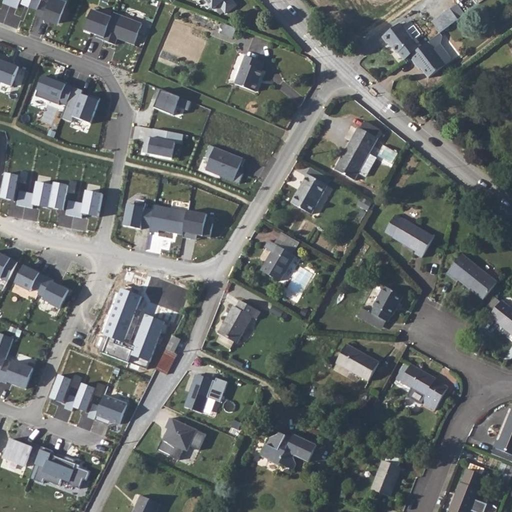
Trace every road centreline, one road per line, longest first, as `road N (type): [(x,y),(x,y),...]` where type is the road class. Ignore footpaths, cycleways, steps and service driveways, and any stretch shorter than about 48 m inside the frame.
road 1 (residential): [(0,33),(108,71),(127,111),(101,252)]
road 2 (residential): [(226,268),(292,140),(341,70)]
road 3 (secondary): [(511,211),(341,70)]
road 4 (residential): [(95,511),(193,348)]
road 5 (residential): [(101,252),(30,418)]
road 6 (residential): [(424,511),(458,423),(499,387)]
road 7 (residential): [(226,268),(184,269),(101,252)]
